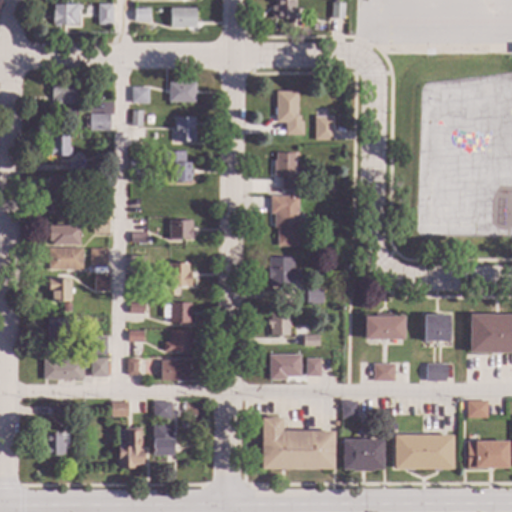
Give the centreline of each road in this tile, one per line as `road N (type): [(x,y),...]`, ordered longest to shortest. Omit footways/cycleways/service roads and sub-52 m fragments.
road 1 (secondary): [(511,501),(0,506)]
road 2 (residential): [(233,0),(228,511)]
road 3 (residential): [(10,0),(5,511)]
road 4 (residential): [(373,70),(350,54),(0,59)]
road 5 (residential): [(373,70),(370,252),(376,269),(406,283)]
